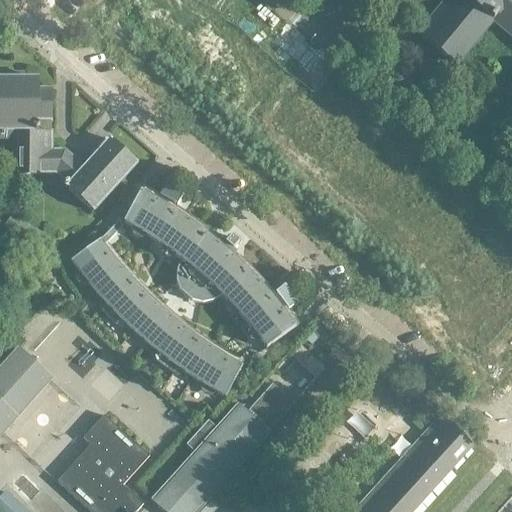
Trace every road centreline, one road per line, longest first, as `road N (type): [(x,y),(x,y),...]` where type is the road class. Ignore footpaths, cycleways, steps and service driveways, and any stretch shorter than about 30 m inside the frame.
road 1 (unclassified): [(9,0),(170,148),(505,431),(511,427)]
road 2 (unclassified): [(511,188),(329,33)]
